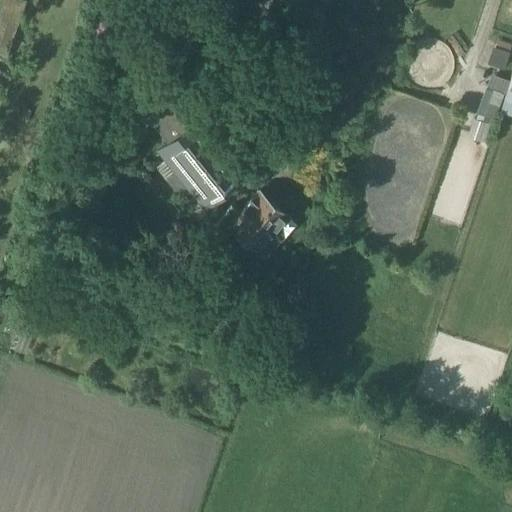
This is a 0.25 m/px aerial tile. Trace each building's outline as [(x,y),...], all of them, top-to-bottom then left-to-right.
[(0,54),(6,57),(26,0),(4,0),(0,12),(0,54)] [(166,5),(167,33),(164,33),(164,49),(179,48),(179,45),(198,45),(197,17),(201,17),(200,2),(185,2),(185,5),(166,5)] [(495,46),(493,45),(488,62),(504,67),(510,50),(509,50),(511,42),(498,38),(495,46)] [(469,66),(469,65),(468,60),(466,55),(464,51),(461,47),(455,43),(450,41),(445,40),(439,41),(435,42),(431,44),(427,47),(423,51),(421,55),(419,60),(419,65),(419,70),(421,74),(423,79),(426,82),(428,84),(433,88),(437,89),(442,90),(451,89),(457,87),(461,83),(466,77),(468,72),(469,66)] [(389,47),(383,64),(390,67),(396,50),(389,47)] [(484,114),(482,119),(485,120),(479,139),(488,142),(494,123),(493,123),(495,118),(496,118),(504,93),(505,93),(510,79),(490,73),(486,86),(485,86),(476,112),(484,114)] [(162,149),(201,197),(208,192),(213,198),(235,181),(229,174),(236,169),(197,120),(162,149)] [(93,169),(90,188),(105,190),(109,171),(93,169)] [(233,217),(241,224),(238,227),(266,252),(295,220),(259,188),(241,209),(232,201),(209,228),(217,235),(233,217)]
